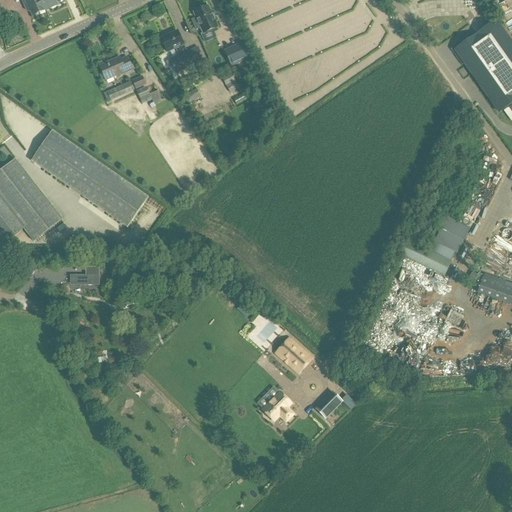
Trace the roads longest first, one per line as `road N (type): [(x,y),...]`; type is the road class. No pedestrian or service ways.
road 1 (track): [(392,0),(456,96),(327,364),(299,394)]
road 2 (unknown): [(453,90),(506,159),(499,201),(462,271),(459,296),(490,327),(508,321)]
road 3 (tertiary): [(0,65),(141,0)]
